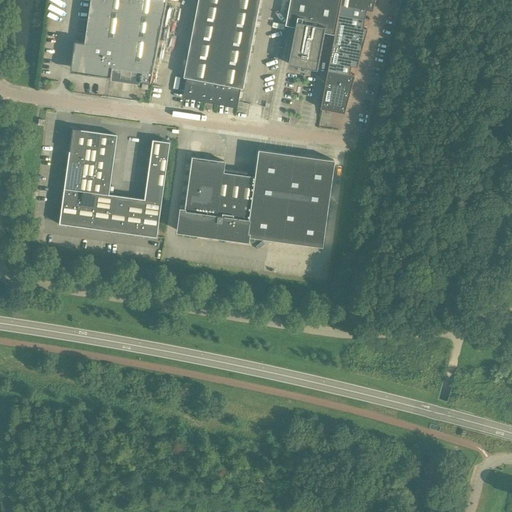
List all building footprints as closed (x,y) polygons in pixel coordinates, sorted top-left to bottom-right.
[(151,83),(167,0),(91,0),(86,42),(76,41),(75,46),(78,47),(75,61),(76,64),(76,66),(78,68),(80,69),(82,70),(92,72),(92,74),(112,77),(114,67),(142,71),(141,81),(151,83)] [(261,0),(199,0),(185,77),(187,77),(184,97),(238,107),(241,88),(244,88),(261,0)] [(335,33),(341,0),(290,0),(286,24),(296,26),(289,63),(298,65),(298,66),(298,67),(298,68),(298,69),(299,69),(300,70),(301,71),(302,71),(303,72),(304,72),(305,72),(306,71),(307,71),(308,70),(309,69),(309,68),(310,67),(318,69),(325,31),(335,33)] [(375,0),(341,0),(335,33),(321,108),(345,112),(375,0)] [(58,224),(156,237),(169,141),(161,140),(152,139),(144,199),(108,194),(116,134),(80,129),(71,128),(58,224)] [(247,236),(322,246),(333,159),(257,149),(254,175),(223,171),(224,160),(191,156),(184,209),(180,209),(177,230),(246,239),(247,236)]
